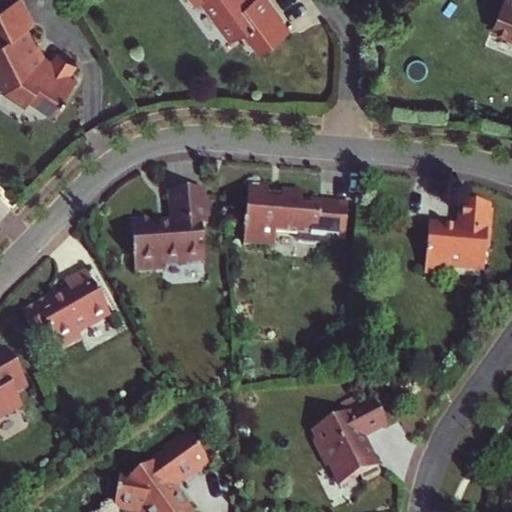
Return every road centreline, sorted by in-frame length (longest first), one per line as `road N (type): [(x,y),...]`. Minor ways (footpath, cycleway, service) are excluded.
road 1 (residential): [(0,274),(93,178),(147,146),(213,138),(349,148)]
road 2 (residential): [(511,337),(452,422),(420,511)]
road 3 (unknown): [(128,153),(108,117),(108,60),(52,0)]
road 4 (residential): [(349,148),(470,160),(511,174)]
road 5 (residential): [(349,148),(352,37),(325,0)]
